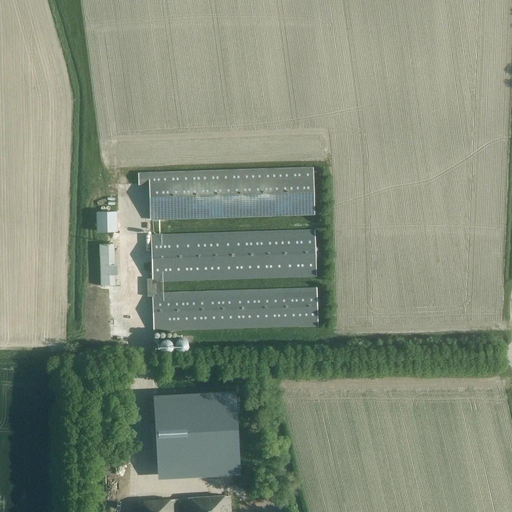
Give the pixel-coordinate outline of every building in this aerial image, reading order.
[(138,185),(149,184),(150,222),(313,217),(313,205),(313,191),(312,176),(312,173),(312,167),(138,173),(138,185)] [(313,191),(313,205),(320,204),(320,191),(320,176),(312,176),(313,191)] [(117,230),(117,209),(95,210),(96,230),(117,230)] [(315,246),(314,229),(151,234),(152,277),(147,277),(147,293),(153,293),(154,331),(317,326),(316,288),(157,292),(157,281),(316,277),(315,258),(322,258),(321,246),(315,246)] [(114,256),(100,257),(101,285),(115,285),(114,256)] [(157,466),(240,461),(236,392),(153,396),(157,466)] [(231,511),(231,495),(145,499),(145,511),(177,511),(178,503),(184,502),(184,511),(231,511)]
